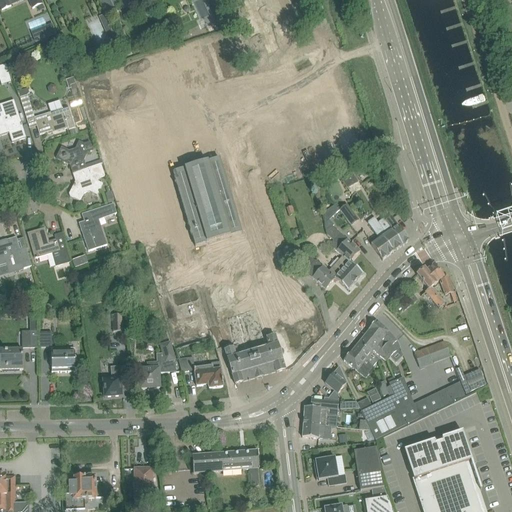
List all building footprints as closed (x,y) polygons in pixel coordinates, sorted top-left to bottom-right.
[(0,0),(0,5),(2,11),(12,6),(8,0),(28,0),(33,9),(37,7),(42,5),(43,4),(40,0),(0,0)] [(106,0),(110,8),(117,5),(114,0),(106,0)] [(205,0),(197,0),(198,0),(202,13),(209,11),(205,0)] [(52,25),(42,29),(46,40),(56,35),(52,25)] [(6,65),(0,66),(0,81),(1,85),(11,83),(6,65)] [(74,78),(66,80),(68,86),(70,86),(72,91),(77,89),(74,78)] [(28,88),(18,92),(26,118),(34,115),(28,96),(30,95),(28,88)] [(0,135),(9,133),(12,143),(18,141),(26,139),(14,100),(0,105),(0,104),(0,135)] [(51,113),(35,119),(37,125),(37,127),(40,134),(52,130),(53,133),(68,128),(69,129),(69,131),(76,128),(69,107),(69,108),(63,110),(60,101),(48,105),(51,113)] [(62,148),(57,157),(58,160),(70,166),(73,174),(87,169),(84,160),(88,153),(93,151),(91,142),(85,144),(79,141),(75,149),(70,151),(62,148)] [(220,159),(174,173),(196,247),(242,233),(220,159)] [(75,182),(70,195),(70,197),(80,202),(83,195),(91,192),(97,196),(103,184),(98,182),(100,179),(105,177),(103,170),(101,165),(102,164),(87,169),(73,174),(75,182)] [(351,166),(354,172),(354,171),(357,176),(365,174),(359,164),(351,166)] [(351,166),(336,169),(342,180),(347,188),(359,181),(357,177),(357,176),(354,171),(354,172),(351,166)] [(332,171),(321,175),(325,184),(333,180),(332,177),(334,176),(332,171)] [(387,196),(383,199),(388,207),(392,205),(387,196)] [(84,222),(79,224),(89,252),(105,246),(101,235),(104,234),(99,220),(117,214),(116,212),(114,204),(82,215),(84,222)] [(335,205),(329,210),(331,213),(337,213),(339,211),(340,211),(335,205)] [(340,211),(339,211),(351,227),(358,221),(346,205),(340,211)] [(386,220),(404,246),(410,242),(392,216),(386,220)] [(369,223),(368,223),(374,232),(375,231),(378,229),(384,237),(383,237),(386,241),(387,240),(388,242),(388,243),(389,245),(391,247),(393,249),(392,249),(395,252),(404,246),(386,220),(385,221),(384,219),(378,223),(375,218),(369,223)] [(329,221),(325,223),(327,235),(334,241),(341,247),(337,252),(343,257),(345,259),(349,263),(350,262),(350,263),(360,252),(341,234),(333,227),(334,226),(329,221)] [(29,234),(36,259),(52,254),(56,267),(72,262),(63,233),(56,235),(57,241),(51,243),(46,229),(29,234)] [(379,239),(372,245),(377,253),(383,261),(395,252),(392,249),(393,249),(391,247),(389,245),(388,243),(388,242),(387,240),(386,241),(383,237),(384,237),(378,229),(375,231),(374,232),(379,239)] [(0,242),(0,270),(2,276),(32,267),(27,251),(21,253),(17,238),(7,241),(8,242),(2,244),(2,242),(0,242)] [(334,241),(330,246),(337,252),(341,247),(334,241)] [(291,248),(283,250),(286,263),(294,261),(291,248)] [(308,255),(302,262),(303,263),(309,268),(305,272),(325,291),(334,281),(333,279),(334,278),(330,274),(323,267),(316,261),(315,261),(309,257),(308,255)] [(332,272),(330,274),(334,278),(333,279),(334,281),(335,279),(349,291),(364,275),(350,263),(350,262),(349,263),(345,259),(343,257),(331,270),(332,272)] [(79,258),(73,261),(75,268),(82,266),(79,258)] [(426,271),(437,284),(439,282),(445,296),(450,294),(454,302),(457,301),(448,276),(444,277),(434,265),(426,271)] [(432,288),(437,284),(426,271),(425,269),(417,276),(429,290),(425,293),(439,310),(445,304),(432,288)] [(191,273),(163,282),(167,293),(194,285),(191,273)] [(413,294),(407,299),(411,305),(417,299),(413,294)] [(30,349),(39,348),(38,333),(37,333),(37,314),(30,314),(30,349)] [(123,315),(112,316),(113,332),(123,332),(123,315)] [(376,322),(365,336),(373,342),(374,341),(378,345),(377,346),(382,350),(382,349),(390,357),(387,360),(393,355),(397,351),(392,346),(397,341),(389,332),(376,322)] [(131,329),(129,339),(139,341),(141,332),(131,329)] [(38,333),(39,348),(52,348),(52,333),(38,333)] [(235,347),(226,350),(228,359),(233,375),(233,376),(235,385),(252,380),(269,375),(286,370),(283,361),(281,355),(284,354),(283,349),(280,350),(278,344),(275,336),(266,338),(268,347),(267,347),(238,356),(235,347)] [(365,336),(358,344),(371,354),(373,351),(378,355),(386,361),(387,360),(390,357),(382,349),(382,350),(377,346),(378,345),(374,341),(373,342),(365,336)] [(414,353),(420,369),(451,358),(445,342),(414,353)] [(174,360),(169,343),(161,345),(166,363),(174,360)] [(358,344),(350,353),(357,358),(359,356),(360,358),(362,355),(367,359),(365,361),(370,365),(373,368),(379,360),(371,354),(358,344)] [(75,350),(52,350),(52,373),(75,373),(75,350)] [(23,351),(0,351),(0,370),(23,371),(23,351)] [(350,353),(344,361),(366,379),(369,374),(368,374),(373,368),(370,365),(365,361),(367,359),(362,355),(360,358),(359,356),(357,358),(350,353)] [(193,358),(178,360),(181,373),(194,372),(193,358)] [(139,369),(140,380),(141,390),(160,389),(158,363),(147,363),(148,369),(139,369)] [(223,388),(222,382),(220,363),(212,364),(212,367),(194,370),(197,387),(208,386),(209,390),(223,388)] [(121,367),(111,368),(111,380),(104,381),(105,398),(122,397),(120,380),(122,380),(121,367)] [(344,377),(339,367),(325,384),(333,390),(338,394),(346,384),(345,384),(346,382),(344,377)] [(466,381),(461,383),(466,395),(486,386),(479,370),(464,377),(466,381)] [(395,382),(389,384),(390,387),(389,387),(393,397),(405,427),(418,420),(413,405),(412,403),(402,378),(395,381),(395,382)] [(383,382),(379,384),(381,392),(384,397),(388,395),(386,389),(385,389),(383,382)] [(378,394),(370,398),(373,403),(381,399),(378,394)] [(424,400),(413,405),(418,420),(429,415),(429,414),(430,413),(443,407),(437,394),(425,400),(424,400)] [(372,407),(361,412),(365,421),(371,431),(371,432),(375,441),(405,427),(393,397),(390,398),(389,398),(372,407)] [(305,408),(303,428),(312,429),(312,427),(319,428),(319,426),(326,426),(327,416),(337,417),(338,399),(324,398),(324,402),(311,401),(311,408),(305,408)] [(303,428),(302,438),(318,439),(330,440),(331,435),(331,429),(326,429),(326,426),(319,426),(319,428),(312,427),(312,429),(303,428)] [(434,442),(404,452),(413,480),(412,480),(422,511),(480,511),(465,464),(470,462),(471,463),(473,463),(463,433),(442,440),(443,443),(435,445),(434,442)] [(360,492),(384,488),(377,449),(354,453),(360,492)] [(258,451),(192,456),(193,466),(193,475),(249,471),(250,487),(254,487),(260,487),(259,470),(258,451)] [(389,455),(382,457),(384,464),(391,462),(389,455)] [(314,462),(313,462),(317,481),(317,480),(319,480),(319,481),(328,479),(329,487),(347,484),(345,476),(338,477),(335,458),(315,461),(316,462),(314,463),(314,462)] [(153,487),(153,470),(135,470),(135,486),(134,486),(135,501),(153,500),(152,487),(153,487)] [(0,511),(31,511),(31,505),(15,505),(15,478),(6,478),(5,478),(5,475),(0,475),(0,511)] [(70,495),(66,495),(66,505),(66,511),(85,510),(85,504),(88,504),(88,499),(103,499),(103,483),(96,483),(96,478),(86,478),(75,478),(75,485),(70,485),(70,495)] [(387,498),(367,501),(368,511),(392,511),(387,498)]
